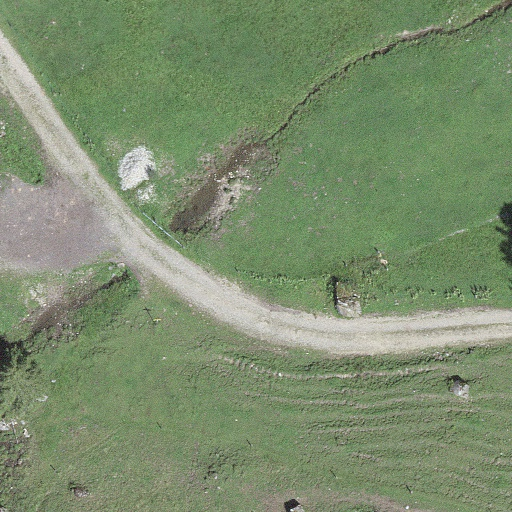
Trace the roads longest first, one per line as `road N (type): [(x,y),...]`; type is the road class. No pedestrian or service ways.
road 1 (track): [(511,329),(312,330),(188,280),(132,237)]
road 2 (track): [(132,237),(0,49)]
road 3 (track): [(132,237),(0,254)]
